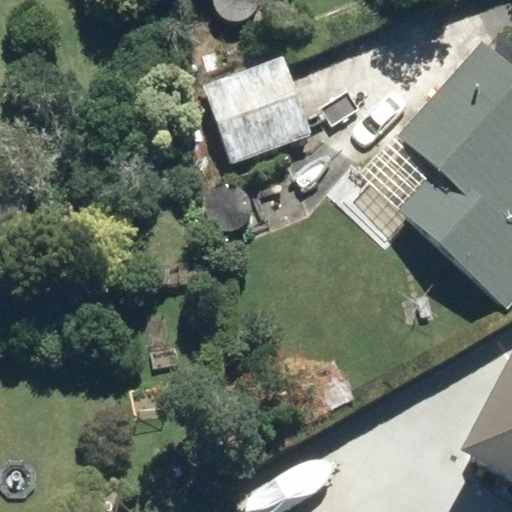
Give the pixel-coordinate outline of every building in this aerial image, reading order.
[(385,214),(496,315),(511,297),(511,249),(505,243),(511,234),(511,89),(469,50),(383,143),(409,167),(394,168),(386,177),(387,193),(395,202),(385,214)] [(223,168),(301,138),(272,62),(194,92),(223,168)] [(74,290),(28,291),(30,328),(74,327),(74,290)] [(444,464),(511,499),(511,364),(501,358),(444,464)] [(342,402),(324,365),(282,386),(272,365),(236,384),(263,441),(342,402)] [(243,511),(354,511),(319,445),(232,490),(243,511)]
